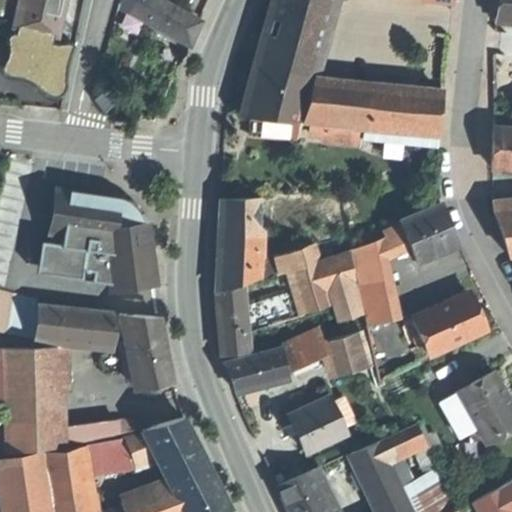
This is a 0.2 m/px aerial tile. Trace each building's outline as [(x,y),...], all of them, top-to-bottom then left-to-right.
[(13,25),(18,0),(0,0),(0,61),(4,63),(6,55),(13,60),(15,61),(18,66),(20,68),(23,70),(30,72),(37,72),(43,69),(47,64),(50,53),(48,46),(43,41),(37,38),(30,37),(23,39),(26,28),(13,25)] [(18,0),(13,25),(26,28),(54,34),(62,1),(65,2),(64,0),(18,0)] [(161,0),(120,0),(119,2),(129,7),(127,11),(148,23),(150,20),(190,41),(195,31),(200,21),(161,0)] [(312,80),(334,0),(431,0),(451,2),(451,0),(271,0),(260,43),(239,116),(308,124),(308,134),(319,135),(320,125),(361,129),(360,140),(435,148),(439,116),(441,93),(312,80)] [(511,0),(496,0),(496,4),(494,23),(511,25),(511,0)] [(360,140),(361,129),(320,125),(319,135),(319,141),(359,145),(360,140)] [(511,129),(494,129),(493,148),(492,168),(511,169),(511,129)] [(150,250),(147,223),(140,224),(137,216),(126,204),(116,199),(116,197),(56,190),(51,234),(63,235),(86,238),(82,268),(85,269),(108,272),(110,289),(155,283),(150,250)] [(272,199),(275,229),(278,255),(316,242),(311,224),(303,195),(273,195),(272,199)] [(218,247),(260,246),(259,230),(259,199),(221,200),(219,230),(218,247)] [(259,199),(259,230),(275,229),(272,199),(259,199)] [(450,223),(441,202),(399,220),(411,250),(416,261),(458,243),(456,237),(450,223)] [(511,209),(494,212),(510,257),(511,256),(511,209)] [(311,224),(316,242),(320,258),(348,250),(353,248),(344,215),(311,224)] [(381,263),(411,250),(399,220),(380,228),(383,235),(376,238),(381,263)] [(84,275),(85,269),(82,268),(86,238),(63,235),(61,245),(50,243),(46,270),(84,275)] [(365,324),(394,318),(386,284),(381,263),(376,238),(350,250),(359,294),(365,324)] [(282,255),(287,271),(301,315),(302,315),(302,314),(331,305),(320,261),(316,244),(282,255)] [(258,278),(259,262),(260,246),(218,247),(216,291),(258,278)] [(320,261),(331,305),(336,322),(362,315),(353,279),(348,253),(320,261)] [(259,262),(258,278),(275,271),(276,273),(287,271),(282,255),(272,258),(273,261),(259,262)] [(217,314),(244,311),(242,288),(215,295),(217,314)] [(37,304),(38,304),(38,300),(0,289),(0,330),(32,337),(37,304)] [(475,312),(465,292),(418,313),(428,334),(425,341),(433,357),(484,334),(475,312)] [(245,322),(246,332),(293,318),(287,296),(260,303),(264,316),(245,322)] [(56,306),(38,304),(37,304),(32,337),(31,346),(53,345),(53,341),(113,346),(114,339),(117,312),(56,306)] [(244,311),(217,314),(218,328),(221,355),(248,353),(246,332),(245,322),(244,311)] [(123,314),(117,312),(114,339),(127,338),(123,314)] [(159,316),(123,314),(127,338),(136,389),(172,382),(166,350),(159,316)] [(325,354),(322,343),(317,330),(281,346),(281,349),(287,370),(325,354)] [(322,343),(325,354),(330,373),(368,362),(360,331),(322,343)] [(6,451),(56,449),(55,428),(53,345),(31,346),(3,347),(5,405),(6,451)] [(287,370),(281,349),(222,364),(228,377),(233,391),(276,381),(288,374),(287,370)] [(474,422),(486,443),(511,428),(511,404),(506,394),(493,371),(440,402),(457,432),(474,422)] [(328,395),(287,415),(296,433),(305,452),(346,433),(328,395)] [(170,484),(184,511),(217,511),(229,508),(204,459),(183,418),(141,429),(144,435),(158,463),(170,484)] [(56,449),(120,434),(118,419),(55,428),(56,449)] [(118,419),(120,434),(136,430),(133,422),(118,419)] [(389,435),(398,453),(424,441),(432,458),(442,454),(432,433),(422,437),(416,423),(389,435)] [(126,438),(131,467),(158,463),(144,435),(126,438)] [(378,441),(386,458),(398,453),(389,435),(378,441)] [(84,444),(88,469),(120,463),(120,468),(131,467),(126,438),(84,444)] [(386,458),(378,441),(350,454),(376,511),(411,511),(399,485),(386,458)] [(43,451),(51,511),(94,511),(88,469),(84,444),(56,449),(43,451)] [(51,511),(43,451),(0,457),(0,503),(1,511),(51,511)] [(337,511),(317,467),(309,470),(327,511),(337,511)] [(449,511),(454,509),(452,504),(436,468),(399,485),(411,511),(449,511)] [(327,511),(309,470),(277,485),(289,511),(327,511)] [(511,511),(511,480),(501,486),(466,504),(469,511),(511,511)] [(121,502),(125,511),(184,511),(170,484),(121,502)] [(125,511),(121,502),(101,511),(125,511)]
